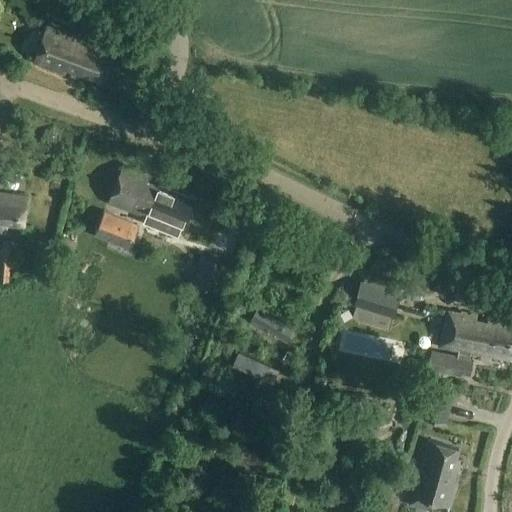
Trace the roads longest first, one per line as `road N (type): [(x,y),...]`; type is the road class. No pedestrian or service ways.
road 1 (unclassified): [(511,292),(155,136)]
road 2 (unknown): [(286,511),(354,220)]
road 3 (unclassified): [(155,136),(0,82)]
road 4 (unclassified): [(155,136),(166,96),(165,30),(141,0)]
